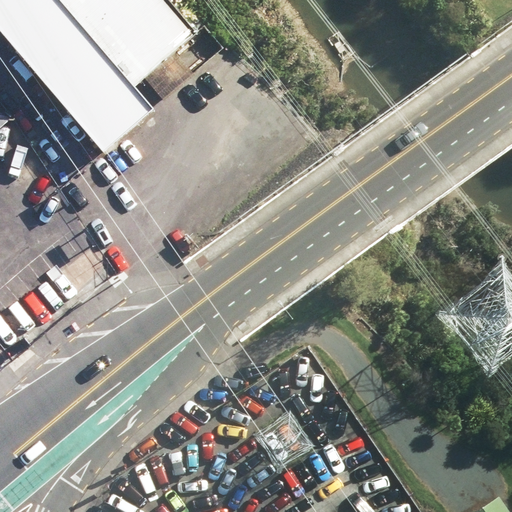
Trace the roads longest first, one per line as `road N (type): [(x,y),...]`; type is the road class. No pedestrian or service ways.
road 1 (secondary): [(197,311),(511,83)]
road 2 (secondary): [(197,311),(192,348),(176,375),(69,482),(55,511)]
road 3 (secondary): [(0,468),(197,311)]
